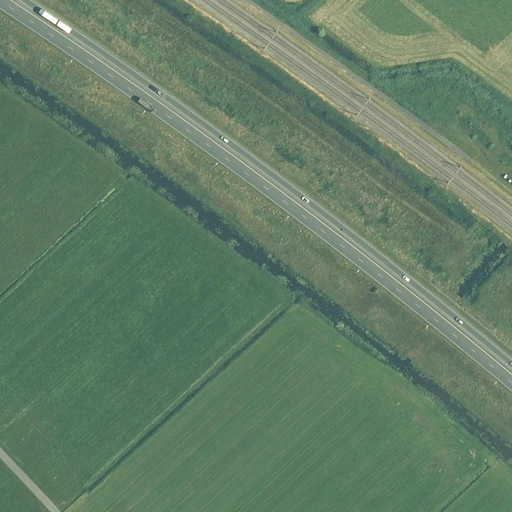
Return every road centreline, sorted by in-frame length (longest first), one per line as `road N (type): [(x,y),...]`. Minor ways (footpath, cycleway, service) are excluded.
road 1 (trunk): [(0,2),(268,190),(511,383)]
road 2 (trunk): [(511,365),(196,119),(19,0)]
